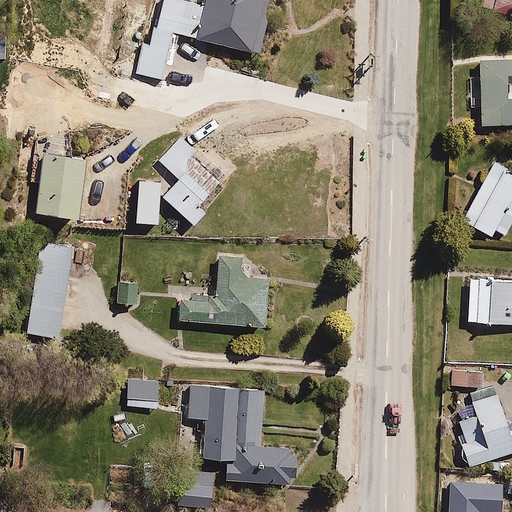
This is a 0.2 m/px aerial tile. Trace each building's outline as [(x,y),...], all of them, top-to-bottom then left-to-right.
[(202,0),(203,1),(197,0),(146,0),(131,73),(164,80),(174,36),(265,55),(275,0),(202,0)] [(511,17),(511,0),(479,0),(478,8),(511,17)] [(108,7),(88,5),(85,38),(105,39),(108,7)] [(0,62),(5,63),(9,44),(0,42),(0,62)] [(511,77),(511,59),(478,61),(479,128),(511,126),(511,99),(509,100),(509,78),(511,77)] [(226,172),(179,137),(159,164),(180,180),(163,202),(194,226),(207,209),(202,205),(226,172)] [(80,226),(87,159),(43,155),(37,221),(80,226)] [(504,238),(511,222),(511,163),(496,155),(462,223),(490,237),(493,232),(504,238)] [(160,177),(137,177),(136,224),(158,225),(160,177)] [(62,340),(78,246),(40,239),(24,333),(62,340)] [(223,296),(185,297),(185,319),(223,319),(223,325),(273,325),(273,277),(245,277),(245,253),(219,253),(219,263),(223,263),(223,296)] [(470,324),(511,325),(511,282),(470,282),(470,324)] [(119,384),(119,392),(125,392),(124,408),(165,410),(166,379),(126,377),(126,385),(119,384)] [(261,389),(189,385),(188,419),(206,420),(204,461),(225,462),(223,487),(298,490),(300,449),(259,447),(261,389)] [(469,393),(475,413),(456,419),(460,435),(457,436),(466,466),(511,452),(511,413),(503,416),(494,386),(480,390),(469,393)] [(51,390),(47,409),(77,415),(81,396),(51,390)] [(165,471),(162,503),(213,509),(217,477),(165,471)]
